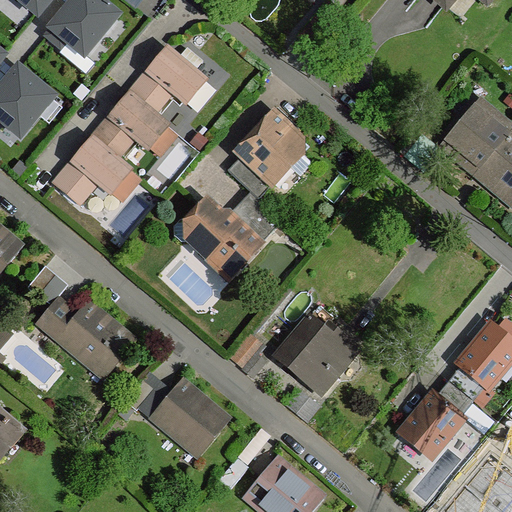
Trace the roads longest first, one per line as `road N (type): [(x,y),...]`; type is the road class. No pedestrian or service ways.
road 1 (residential): [(384,511),(0,190)]
road 2 (residential): [(511,258),(203,0)]
